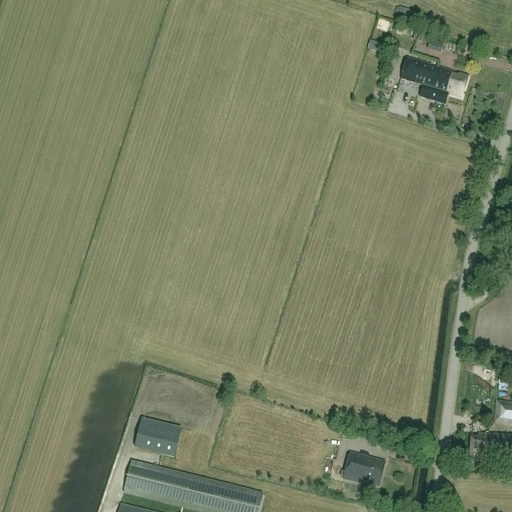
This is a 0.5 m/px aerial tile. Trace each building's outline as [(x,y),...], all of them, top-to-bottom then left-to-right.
[(431,89),(437,68),(407,59),(401,80),(422,86),(431,89)] [(476,63),(473,75),(480,76),(483,65),(476,63)] [(448,95),(462,100),(469,78),(437,68),(431,89),(449,94),(448,95)] [(502,84),(503,72),(483,69),(481,81),(502,84)] [(431,89),(422,86),(419,98),(445,106),(448,95),(449,94),(431,89)] [(509,385),(510,377),(499,376),(498,385),(509,385)] [(511,421),(511,403),(496,402),(493,425),(511,427),(511,421)] [(174,459),(181,429),(142,420),(135,450),(174,459)] [(511,456),(511,436),(478,435),(478,437),(471,437),(470,461),(486,462),(486,455),(511,456)] [(380,488),(386,463),(350,455),(344,481),(366,486),(366,485),(380,488)] [(258,511),(263,495),(132,463),(124,494),(196,511),(146,511),(121,506),(119,511),(258,511)]
